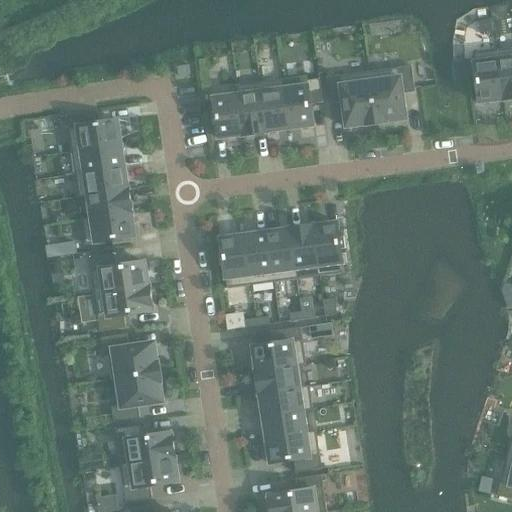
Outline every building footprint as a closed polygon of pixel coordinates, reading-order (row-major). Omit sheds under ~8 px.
[(480,35),(496,32),(494,21),(478,23),(480,35)] [(511,49),(498,51),(505,101),(511,100),(511,49)] [(480,104),(505,101),(498,51),(473,55),(480,104)] [(209,72),(207,60),(199,61),(201,73),(209,72)] [(412,67),(370,73),(377,126),(387,124),(387,123),(407,121),(403,95),(416,94),(412,67)] [(367,127),(377,126),(370,73),(328,79),(331,105),(343,103),(347,129),(367,126),(367,127)] [(308,77),(283,81),(289,131),(314,127),(311,106),(310,98),(309,90),(321,88),(320,80),(308,82),(308,77)] [(267,134),(289,131),(283,81),(260,84),(267,134)] [(267,134),(260,84),(237,87),(244,137),(267,134)] [(219,140),(244,137),(237,87),(236,87),(238,96),(214,100),(216,114),(212,114),(213,126),(218,126),(219,140)] [(321,88),(309,90),(310,98),(322,96),(321,88)] [(322,96),(310,98),(311,106),(323,104),(322,96)] [(90,114),(92,125),(100,124),(98,112),(90,114)] [(92,125),(90,114),(82,115),(84,127),(92,125)] [(75,116),(76,128),(78,127),(84,127),(82,115),(75,116)] [(92,125),(84,127),(76,128),(75,116),(67,117),(72,154),(122,146),(118,121),(100,124),(92,125)] [(72,154),(76,176),(125,169),(122,146),(72,154)] [(129,191),(125,169),(76,176),(79,199),(129,191)] [(129,191),(79,199),(79,200),(89,199),(92,219),(82,220),(82,221),(133,214),(129,191)] [(82,221),(86,246),(136,239),(132,214),(133,214),(82,221)] [(342,251),(346,250),(344,238),(340,238),(338,224),(313,227),(320,277),(345,274),(342,251)] [(320,277),(313,227),(291,230),(298,281),(320,277)] [(275,284),(298,281),(291,230),(268,234),(275,284)] [(252,287),(275,284),(268,234),(246,237),(252,287)] [(223,254),(219,255),(220,267),(224,267),(228,290),(252,287),(246,237),(221,240),(223,254)] [(60,246),(61,258),(77,256),(75,244),(60,246)] [(95,296),(150,288),(146,263),(117,267),(115,255),(89,259),(95,296)] [(101,334),(127,329),(125,317),(153,313),(153,309),(150,288),(95,296),(101,334)] [(337,316),(335,300),(323,302),(326,317),(337,316)] [(303,321),(315,319),(314,311),(302,313),(303,321)] [(290,315),(291,323),(303,321),(302,313),(290,315)] [(257,320),(258,328),(270,326),(269,318),(257,320)] [(258,328),(257,320),(245,322),(246,330),(258,328)] [(335,323),(312,324),(313,337),(335,337),(335,323)] [(301,329),(293,330),(295,342),(287,343),(279,344),(271,346),(253,348),(257,373),(307,365),(301,329)] [(295,342),(293,330),(285,331),(287,343),(295,342)] [(287,343),(285,331),(277,332),(279,344),(287,343)] [(277,332),(270,334),(271,345),(279,344),(277,332)] [(113,381),(160,374),(159,363),(158,364),(155,344),(130,348),(128,335),(102,339),(104,354),(109,354),(113,381)] [(307,367),(307,365),(257,373),(256,373),(260,396),(310,388),(310,387),(305,388),(302,367),(307,367)] [(160,374),(113,381),(117,408),(112,409),(114,424),(141,420),(139,408),(164,404),(161,384),(162,384),(160,374)] [(310,388),(260,396),(264,418),(313,411),(310,388)] [(313,411),(264,418),(267,441),(317,433),(317,432),(307,434),(304,413),(314,412),(313,411)] [(115,430),(121,467),(176,459),(173,438),(172,438),(172,434),(143,438),(142,426),(115,430)] [(317,433),(267,441),(271,465),(294,462),(296,474),(323,470),(317,433)] [(511,456),(508,456),(498,497),(511,500),(511,456)] [(179,483),(176,459),(121,467),(127,504),(153,500),(151,488),(179,483)] [(327,511),(322,476),(296,480),(298,493),(270,497),(270,501),(271,511),(327,511)] [(103,510),(119,508),(117,496),(101,498),(103,510)]
